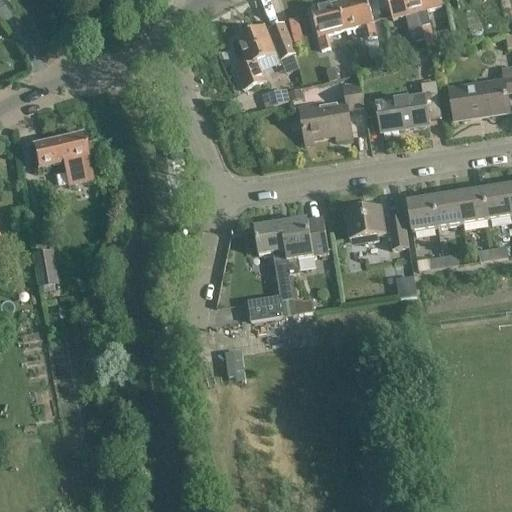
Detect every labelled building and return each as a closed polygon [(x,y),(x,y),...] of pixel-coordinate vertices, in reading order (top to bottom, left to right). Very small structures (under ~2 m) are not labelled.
[(361,0),(338,6),(346,34),(364,29),(367,42),(377,39),(366,0),(361,0)] [(423,44),(411,0),(385,0),(392,24),(405,20),(409,33),(412,33),(415,46),(423,44)] [(411,0),(423,44),(425,50),(434,48),(429,28),(420,30),(417,17),(441,11),(438,0),(411,0)] [(310,14),(320,49),(321,54),(330,52),(327,39),(346,34),(338,6),(310,14)] [(269,34),(275,49),(281,63),(295,58),(284,28),(269,34)] [(236,40),(240,49),(245,63),(240,65),(250,91),(265,85),(257,65),(275,59),(264,30),(236,40)] [(403,55),(402,49),(397,32),(386,35),(392,58),(403,55)] [(382,59),(373,62),(376,73),(385,70),(382,59)] [(319,66),(307,69),(312,89),(324,86),(319,66)] [(506,96),(511,94),(511,71),(501,74),(503,84),(477,88),(478,92),(449,96),(454,126),(477,122),(477,118),(509,113),(506,96)] [(348,113),(363,110),(360,85),(342,88),(345,102),(335,104),(335,109),(321,111),(321,106),(300,109),(306,148),(314,146),(313,142),(334,138),(335,143),(352,140),(348,113)] [(428,124),(441,122),(436,86),(421,88),(423,99),(377,106),(381,136),(429,129),(428,124)] [(288,107),(285,93),(262,99),(265,113),(288,107)] [(68,189),(92,183),(80,136),(31,148),(37,172),(63,166),(68,189)] [(511,221),(507,191),(483,195),(487,225),(511,221)] [(487,225),(483,195),(458,199),(463,229),(487,225)] [(463,229),(458,199),(432,203),(437,233),(463,229)] [(437,233),(432,203),(407,207),(412,237),(437,233)] [(392,253),(408,251),(403,221),(387,224),(388,227),(385,227),(382,211),(375,212),(374,204),(352,208),(353,215),(346,217),(350,243),(368,240),(369,246),(380,244),(379,239),(390,237),(392,253)] [(330,257),(325,223),(308,226),(307,222),(291,225),(289,218),(279,220),(280,227),(285,254),(288,280),(289,280),(299,278),(297,264),(313,262),(313,260),(330,257)] [(285,254),(280,227),(254,231),(258,258),(285,254)] [(507,251),(492,254),(494,264),(508,262),(507,251)] [(479,266),(494,264),(492,254),(477,256),(479,266)] [(38,290),(54,287),(49,256),(33,258),(38,290)] [(456,259),(442,261),(444,272),(458,270),(456,259)] [(429,274),(444,272),(442,261),(428,264),(429,274)] [(280,301),(281,305),(293,303),(289,280),(288,280),(277,282),(280,301)] [(399,302),(416,300),(413,280),(396,283),(399,302)] [(281,305),(280,301),(248,306),(251,325),(283,320),(281,305)] [(293,304),(295,318),(313,315),(311,304),(301,305),(301,303),(293,304)]
